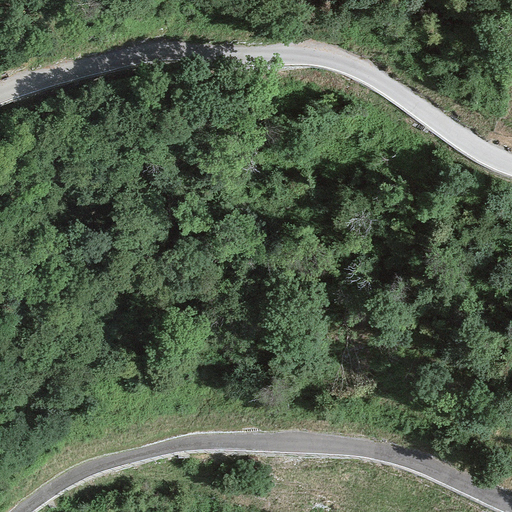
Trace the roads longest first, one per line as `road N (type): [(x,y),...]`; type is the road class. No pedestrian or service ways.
road 1 (tertiary): [(511,165),(348,66),(309,55),(159,51),(0,92)]
road 2 (tertiary): [(19,511),(83,470),(197,442),(361,448),(511,505)]
